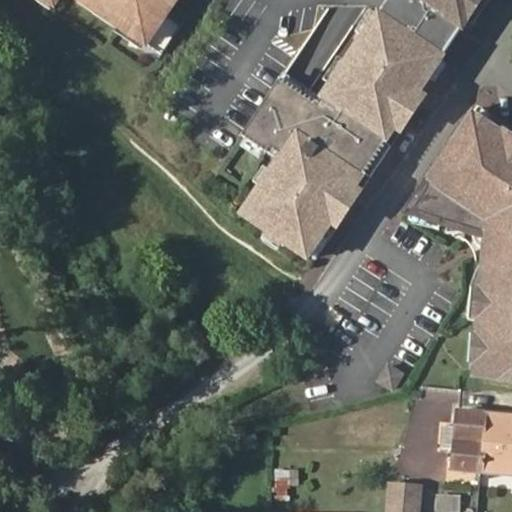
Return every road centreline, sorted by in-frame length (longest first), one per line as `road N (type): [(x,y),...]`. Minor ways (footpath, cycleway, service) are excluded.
road 1 (track): [(327,299),(103,472),(83,511)]
road 2 (residential): [(327,299),(487,64)]
